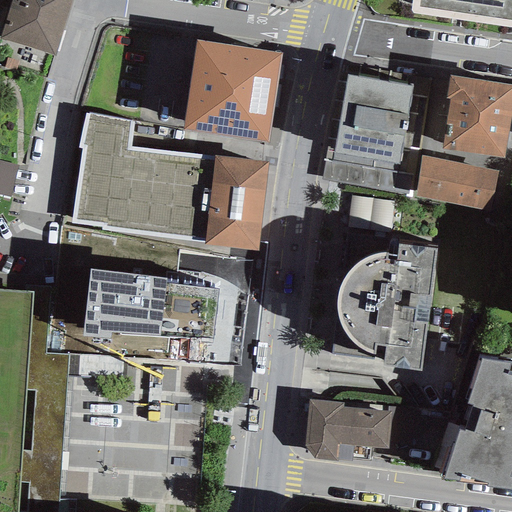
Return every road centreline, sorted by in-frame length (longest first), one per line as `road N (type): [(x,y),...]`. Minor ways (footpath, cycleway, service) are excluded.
road 1 (secondary): [(325,34),(292,217),(263,470)]
road 2 (residential): [(263,470),(511,504)]
road 3 (residential): [(84,0),(325,34)]
road 4 (residential): [(33,208),(82,0)]
road 5 (residential): [(511,62),(325,34)]
